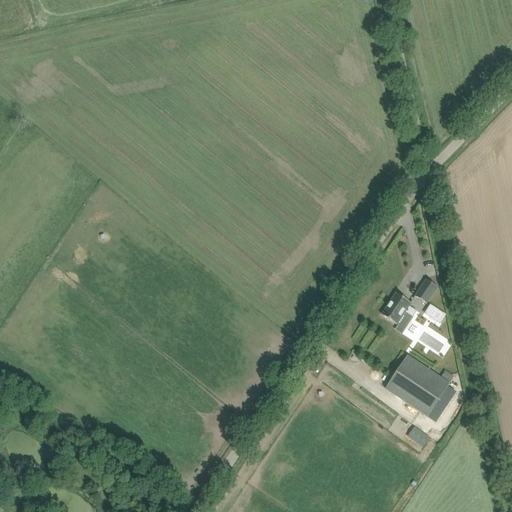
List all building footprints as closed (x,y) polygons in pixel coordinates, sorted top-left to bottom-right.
[(438,288),(426,280),(415,296),(427,304),(438,288)] [(411,303),(396,293),(382,315),(397,325),(405,312),(413,317),(417,311),(409,306),(411,303)] [(430,305),(425,312),(441,323),(446,315),(430,305)] [(408,356),(386,390),(428,418),(450,384),(408,356)] [(414,426),(407,437),(423,448),(430,438),(414,426)]
